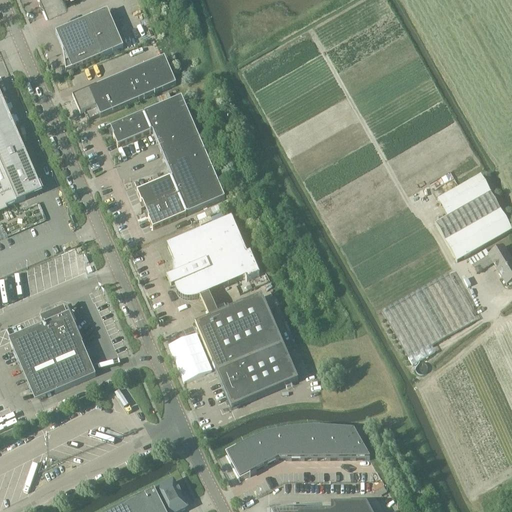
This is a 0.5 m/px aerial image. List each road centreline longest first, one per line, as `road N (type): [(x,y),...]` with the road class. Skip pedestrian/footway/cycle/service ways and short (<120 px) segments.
road 1 (unclassified): [(182,425),(0,0)]
road 2 (unclassified): [(11,511),(182,425)]
